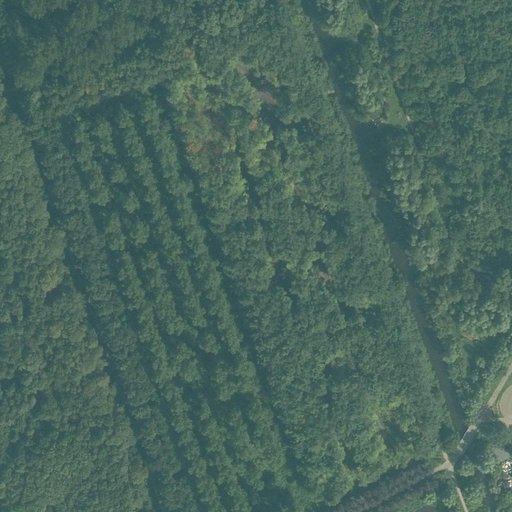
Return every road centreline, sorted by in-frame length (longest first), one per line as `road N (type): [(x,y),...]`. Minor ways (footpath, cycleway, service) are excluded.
road 1 (unknown): [(53,0),(73,77),(68,99),(76,136),(101,158),(127,238),(145,252),(184,355),(228,387),(255,448),(337,500)]
road 2 (unknown): [(316,511),(420,458),(443,458)]
